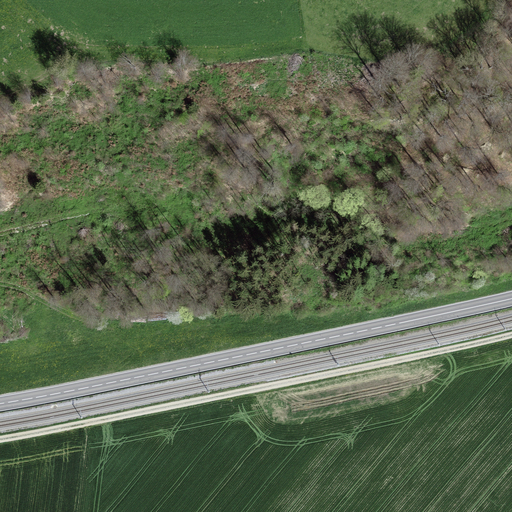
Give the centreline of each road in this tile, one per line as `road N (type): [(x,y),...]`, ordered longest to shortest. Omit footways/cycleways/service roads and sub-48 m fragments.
road 1 (track): [(0,438),(511,334)]
road 2 (secondary): [(511,298),(0,402)]
road 3 (track): [(23,0),(52,31),(81,43),(165,47),(378,44),(426,30),(471,0)]
